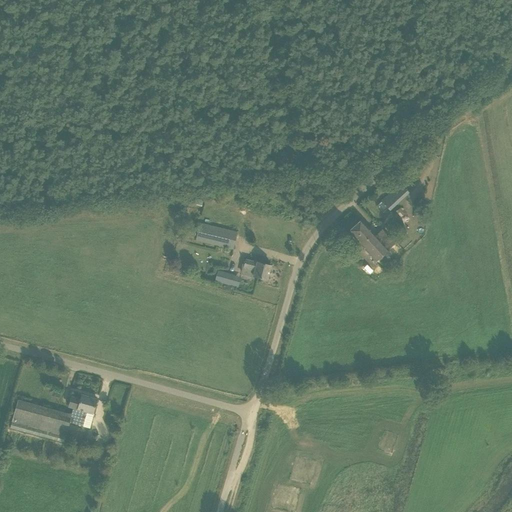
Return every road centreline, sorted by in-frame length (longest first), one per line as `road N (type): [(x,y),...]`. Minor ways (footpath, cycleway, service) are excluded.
road 1 (unclassified): [(252,413),(314,236),(511,71)]
road 2 (unclassified): [(252,413),(0,345)]
